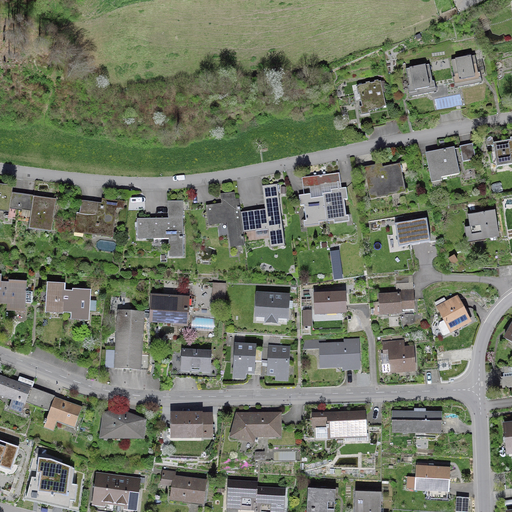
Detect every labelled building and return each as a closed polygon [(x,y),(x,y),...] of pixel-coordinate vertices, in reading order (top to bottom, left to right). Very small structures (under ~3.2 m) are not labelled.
[(453,61),(459,89),(484,83),(478,56),(453,61)] [(406,71),(413,97),(436,92),(429,65),(406,71)] [(361,112),(368,110),(371,125),(385,121),(382,107),(386,107),(380,82),(355,87),(361,112)] [(459,92),(447,94),(449,108),(462,106),(459,92)] [(447,94),(435,96),(437,111),(449,108),(447,94)] [(511,143),(495,146),(498,169),(511,167),(511,143)] [(435,155),(427,156),(433,186),(435,186),(465,180),(458,150),(435,155)] [(403,165),(365,171),(370,204),(409,197),(403,165)] [(14,186),(0,183),(0,207),(17,211),(20,195),(12,194),(14,186)] [(240,215),(242,235),(272,231),(275,246),(287,245),(279,186),(263,189),(266,211),(240,215)] [(348,192),(324,195),(328,226),(352,223),(348,192)] [(33,213),(30,232),(53,236),(58,201),(20,195),(17,211),(33,213)] [(242,235),(240,215),(237,195),(222,197),(223,206),(208,209),(210,229),(229,227),(232,252),(244,250),(242,235)] [(306,229),(328,226),(324,195),(302,198),(306,229)] [(101,202),(78,199),(74,232),(113,236),(117,208),(124,209),(125,201),(102,198),(101,202)] [(169,217),(137,218),(138,240),(169,239),(170,258),(184,258),(182,201),(168,201),(169,217)] [(499,212),(468,217),(472,245),(503,240),(499,212)] [(393,226),(397,252),(430,247),(426,220),(403,223),(402,216),(368,221),(369,230),(393,226)] [(509,246),(494,248),(496,264),(511,262),(509,246)] [(334,278),(342,278),(341,251),(333,251),(334,278)] [(0,281),(0,303),(7,303),(7,310),(28,310),(28,282),(0,281)] [(63,312),(65,292),(65,285),(48,283),(46,311),(63,312)] [(65,292),(63,312),(71,313),(70,321),(90,322),(92,294),(65,292)] [(417,294),(381,296),(382,317),(419,315),(417,294)] [(349,295),(315,296),(316,319),(350,319),(349,295)] [(194,299),(152,297),(151,314),(151,320),(189,321),(189,308),(194,308),(194,299)] [(294,298),(258,297),(257,326),(293,327),(294,298)] [(476,324),(461,297),(439,310),(455,336),(476,324)] [(151,314),(118,313),(116,371),(147,372),(148,354),(141,354),(143,319),(151,320),(151,314)] [(511,318),(502,335),(511,340),(511,318)] [(47,347),(53,332),(41,327),(35,342),(47,347)] [(59,352),(65,336),(53,332),(47,347),(59,352)] [(71,356),(77,341),(65,336),(59,352),(71,356)] [(414,340),(380,343),(383,376),(417,373),(414,340)] [(97,349),(77,341),(71,356),(90,364),(97,349)] [(361,344),(321,345),(322,374),(362,372),(361,344)] [(263,348),(237,345),(234,369),(253,371),(254,361),(261,362),(263,348)] [(289,351),(263,348),(261,362),(269,363),(268,376),(286,378),(289,351)] [(213,354),(172,352),(171,374),(212,375),(213,354)] [(437,368),(436,354),(422,355),(423,370),(437,368)] [(511,365),(502,367),(503,374),(511,372),(511,365)] [(511,376),(503,378),(505,387),(511,386),(511,376)] [(40,392),(0,377),(0,395),(11,400),(8,409),(20,413),(25,402),(35,405),(40,392)] [(83,408),(40,392),(35,405),(50,411),(43,429),(54,433),(58,420),(76,427),(83,408)] [(366,410),(312,412),(312,428),(327,427),(327,438),(367,437),(366,410)] [(282,411),(236,412),(229,437),(254,443),(256,437),(282,437),(282,411)] [(442,411),(392,411),(392,432),(442,433),(442,411)] [(174,417),(174,443),(215,443),(215,416),(174,417)] [(106,418),(104,441),(149,445),(150,422),(106,418)] [(17,446),(0,441),(0,483),(6,485),(17,446)] [(75,464),(36,454),(26,494),(65,504),(75,464)] [(454,471),(417,468),(416,495),(452,497),(454,471)] [(92,511),(99,511),(111,511),(116,479),(97,477),(92,511)] [(137,482),(116,479),(111,511),(140,511),(145,483),(137,482)] [(210,483),(176,479),(172,506),(206,510),(210,483)] [(254,511),(256,489),(256,485),(231,483),(228,511),(254,511)] [(335,511),(338,485),(309,484),(307,511),(335,511)] [(256,489),(254,511),(283,511),(284,491),(256,489)] [(383,511),(385,493),(356,491),(354,511),(383,511)] [(457,511),(469,511),(469,497),(457,497),(457,511)]
